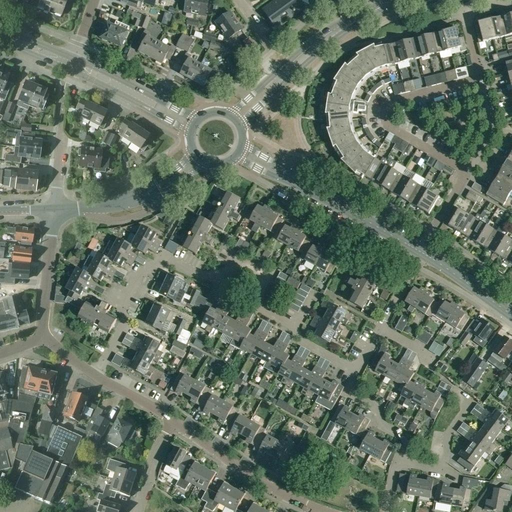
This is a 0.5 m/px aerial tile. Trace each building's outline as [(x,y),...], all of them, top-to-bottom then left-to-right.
[(43,11),(49,13),(53,0),(39,0),(37,7),(44,10),(43,11)] [(53,0),(49,13),(53,15),(54,14),(61,16),(67,0),(53,0)] [(145,1),(141,0),(113,0),(141,11),(144,4),(145,1)] [(195,14),(197,0),(187,0),(185,13),(195,14)] [(197,0),(195,14),(205,16),(208,0),(197,0)] [(304,5),(300,0),(280,0),(276,4),(275,2),(263,10),(276,28),(287,20),(286,18),(304,5)] [(118,12),(115,18),(122,21),(125,15),(118,12)] [(216,23),(221,31),(236,22),(234,19),(235,18),(233,16),(231,15),(230,13),(216,23)] [(505,37),(511,35),(511,22),(510,15),(500,18),(505,37)] [(143,17),(139,27),(146,30),(150,20),(143,17)] [(500,18),(489,20),(494,40),(505,37),(500,18)] [(135,19),(131,28),(137,31),(141,22),(135,19)] [(479,44),(494,40),(489,20),(478,23),(481,34),(476,35),(479,44)] [(118,29),(112,43),(121,47),(125,38),(127,39),(129,34),(127,33),(128,33),(127,32),(129,28),(122,24),(117,22),(114,27),(118,29)] [(237,24),(236,22),(221,31),(227,40),(242,30),(240,28),(241,27),(239,24),(237,24)] [(118,29),(114,27),(107,24),(101,38),(102,39),(103,41),(105,42),(107,41),(112,43),(118,29)] [(456,29),(445,31),(450,51),(466,47),(463,38),(459,39),(456,29)] [(435,34),(440,53),(450,51),(445,31),(435,34)] [(151,59),(159,43),(148,37),(149,34),(145,32),(139,43),(143,46),(139,52),(151,59)] [(435,34),(424,37),(429,56),(440,53),(435,34)] [(182,50),(189,38),(183,35),(177,47),(182,50)] [(429,56),(424,37),(414,40),(419,59),(429,56)] [(189,38),(182,50),(188,53),(194,41),(189,38)] [(249,39),(244,43),(251,52),(256,49),(249,39)] [(414,40),(403,42),(408,62),(419,59),(414,40)] [(393,45),(398,64),(408,62),(403,42),(393,45)] [(159,43),(151,59),(162,65),(166,58),(170,60),(176,49),(172,46),(170,49),(159,43)] [(212,43),(210,49),(229,54),(231,48),(212,43)] [(393,45),(382,48),(387,67),(398,64),(393,45)] [(387,67),(382,48),(382,47),(375,49),(374,46),(356,55),(358,58),(347,68),(345,65),(334,82),(337,83),(331,96),(328,95),(325,115),(328,115),(330,129),(327,130),(333,149),(336,147),(344,159),(341,161),(355,175),(357,172),(364,176),(374,159),(364,152),(356,142),(351,132),(349,120),(349,109),(352,97),(358,87),(366,77),(376,71),(385,68),(387,67)] [(193,81),(201,65),(190,59),(191,57),(187,54),(181,66),(184,68),(181,75),(193,81)] [(201,65),(193,81),(204,87),(208,80),(212,82),(219,69),(215,66),(212,71),(201,65)] [(455,72),(457,80),(468,77),(467,71),(461,72),(461,69),(455,70),(455,72)] [(0,99),(1,100),(6,102),(12,86),(6,84),(9,76),(7,76),(7,75),(4,73),(2,74),(0,73),(0,99)] [(405,93),(412,91),(410,82),(404,83),(403,85),(405,93)] [(25,83),(18,101),(16,106),(27,110),(30,105),(37,88),(31,85),(31,84),(28,83),(26,83),(25,83)] [(402,84),(392,86),(392,87),(394,96),(405,93),(403,85),(402,84)] [(37,88),(30,105),(42,110),(47,97),(44,96),(46,91),(42,90),(42,88),(39,87),(37,88)] [(374,87),(369,93),(372,95),(377,90),(374,87)] [(87,102),(86,103),(80,100),(75,112),(77,113),(75,116),(90,122),(97,107),(87,102)] [(5,113),(11,115),(14,106),(9,103),(5,113)] [(361,115),(365,116),(366,106),(354,104),(353,111),(362,112),(361,115)] [(97,107),(90,122),(104,129),(107,123),(103,121),(107,112),(97,107)] [(130,143),(140,129),(125,119),(119,128),(121,129),(118,135),(130,143)] [(140,129),(130,143),(144,152),(147,147),(144,144),(149,136),(140,129)] [(14,147),(19,148),(39,151),(40,149),(41,148),(41,145),(40,144),(40,141),(20,139),(21,132),(15,131),(14,132),(7,131),(7,137),(14,138),(14,134),(16,134),(14,147)] [(105,132),(100,142),(105,144),(110,134),(105,132)] [(106,145),(113,148),(118,138),(111,134),(106,145)] [(408,144),(404,152),(407,154),(412,146),(408,144)] [(39,152),(39,151),(19,148),(14,147),(14,156),(5,155),(4,163),(20,164),(21,158),(38,160),(39,157),(40,156),(40,153),(39,152)] [(80,157),(100,160),(101,150),(81,148),(81,150),(79,150),(78,156),(80,157)] [(106,160),(100,160),(80,157),(79,167),(94,168),(93,172),(105,173),(105,169),(111,169),(112,157),(106,156),(106,160)] [(511,160),(508,158),(503,167),(511,172),(511,160)] [(383,164),(374,159),(364,176),(373,182),(383,164)] [(382,187),(392,170),(383,164),(373,182),(382,187)] [(455,171),(445,165),(442,171),(452,177),(455,171)] [(497,177),(511,185),(511,172),(503,167),(497,177)] [(402,175),(392,170),(382,187),(391,193),(402,175)] [(10,180),(36,183),(36,181),(37,180),(38,177),(37,176),(36,175),(37,174),(37,173),(17,171),(17,172),(11,172),(10,180)] [(391,193),(401,199),(411,181),(402,175),(391,193)] [(492,186),(509,196),(511,191),(511,185),(497,177),(492,186)] [(4,187),(10,188),(15,188),(15,190),(35,192),(35,190),(36,189),(37,186),(36,185),(36,183),(10,180),(4,179),(0,178),(0,185),(4,186),(4,187)] [(420,186),(411,181),(401,199),(410,204),(420,186)] [(484,189),(474,183),(471,188),(481,194),(484,189)] [(410,204),(419,209),(430,192),(420,186),(410,204)] [(509,196),(492,186),(486,196),(503,206),(509,196)] [(479,197),(470,191),(465,198),(475,204),(476,202),(479,197)] [(443,200),(430,192),(419,209),(429,215),(434,206),(439,208),(443,200)] [(212,225),(223,231),(229,221),(232,222),(233,220),(238,222),(241,217),(236,215),(237,212),(234,211),(240,200),(226,193),(209,223),(212,225)] [(260,226),(270,209),(264,206),(263,209),(258,206),(256,209),(251,207),(249,212),(253,215),(250,220),(255,223),(253,228),(258,231),(260,226)] [(448,227),(458,232),(468,215),(455,207),(450,215),(454,217),(448,227)] [(275,212),(270,209),(260,226),(274,234),(275,234),(280,224),(281,224),(283,220),(273,215),(275,212)] [(458,232),(467,238),(480,216),(477,214),(475,219),(468,215),(458,232)] [(483,218),(480,216),(467,238),(476,244),(487,226),(481,222),(483,218)] [(209,223),(198,217),(182,247),(196,255),(202,245),(204,246),(206,244),(211,247),(214,242),(208,239),(210,236),(207,235),(211,228),(222,234),(222,233),(211,227),(212,225),(209,223)] [(275,234),(274,234),(272,238),(288,246),(297,229),(292,226),(290,229),(281,224),(280,224),(275,234)] [(142,226),(137,237),(158,248),(161,243),(154,239),(156,234),(142,226)] [(496,232),(487,226),(476,244),(486,249),(496,232)] [(499,227),(496,232),(486,249),(495,255),(506,237),(509,232),(499,227)] [(14,241),(21,241),(21,244),(31,245),(31,241),(33,240),(33,238),(32,236),(32,231),(16,229),(11,229),(10,234),(15,235),(14,241)] [(303,232),(297,229),(288,246),(302,254),(303,254),(308,244),(309,245),(311,240),(301,235),(303,232)] [(156,254),(158,248),(137,237),(132,246),(131,246),(132,247),(132,248),(145,255),(148,250),(156,254)] [(511,247),(511,241),(506,237),(495,255),(504,260),(511,247)] [(130,252),(132,248),(132,247),(131,246),(132,246),(118,239),(115,244),(110,241),(107,247),(134,261),(137,256),(130,252)] [(300,258),(315,267),(325,249),(319,246),(318,249),(309,245),(308,244),(303,254),(302,254),(300,258)] [(110,254),(107,259),(107,260),(112,262),(111,263),(121,268),(124,263),(132,267),(134,261),(107,247),(105,252),(110,254)] [(8,249),(8,254),(13,254),(12,261),(29,263),(29,261),(30,260),(31,257),(30,257),(29,256),(30,251),(13,249),(8,249)] [(330,252),(325,249),(315,267),(331,275),(338,261),(328,255),(330,252)] [(271,253),(266,250),(261,259),(267,261),(271,253)] [(109,267),(111,263),(112,262),(107,260),(107,259),(98,254),(95,259),(89,256),(87,262),(114,276),(117,271),(109,267)] [(111,282),(114,276),(87,262),(84,266),(89,269),(87,274),(86,274),(91,277),(101,283),(103,277),(111,282)] [(27,279),(28,273),(30,273),(30,267),(28,267),(29,266),(8,264),(8,274),(0,273),(0,284),(14,285),(15,278),(27,279)] [(77,268),(71,279),(89,288),(93,291),(96,286),(88,282),(91,277),(86,274),(87,274),(77,268)] [(347,303),(347,304),(361,312),(379,279),(365,271),(359,281),(356,280),(355,282),(350,280),(347,284),(353,287),(351,290),(354,291),(348,302),(362,309),(361,311),(347,303)] [(165,285),(184,294),(188,286),(183,283),(183,282),(169,276),(169,277),(167,278),(166,281),(166,282),(165,285)] [(286,284),(297,290),(300,284),(289,278),(286,284)] [(86,294),(89,288),(71,279),(66,289),(70,292),(66,299),(61,297),(55,296),(54,304),(63,305),(65,301),(79,309),(82,304),(76,301),(79,297),(80,297),(83,292),(86,294)] [(184,294),(165,285),(163,289),(162,289),(160,292),(161,293),(161,295),(175,301),(175,300),(180,303),(184,294)] [(412,314),(415,309),(426,292),(421,289),(419,292),(414,289),(405,302),(411,306),(407,311),(412,314)] [(193,290),(190,297),(197,300),(200,293),(193,290)] [(383,291),(380,297),(386,301),(389,294),(383,291)] [(431,295),(426,292),(415,309),(430,318),(433,314),(432,314),(439,304),(438,304),(429,298),(431,295)] [(0,332),(28,325),(25,312),(24,313),(19,297),(2,301),(3,305),(0,305),(0,332)] [(190,297),(187,304),(193,307),(197,300),(190,297)] [(440,300),(438,304),(439,304),(432,314),(433,314),(446,323),(457,306),(452,303),(450,306),(440,300)] [(326,315),(340,323),(346,313),(324,301),(321,306),(329,311),(326,315)] [(108,305),(103,303),(100,308),(98,306),(96,309),(86,304),(78,318),(109,335),(117,320),(106,315),(108,312),(105,310),(108,305)] [(210,334),(225,307),(220,304),(216,312),(210,309),(202,323),(208,326),(205,331),(210,334)] [(153,312),(151,315),(171,324),(175,315),(169,313),(170,312),(156,306),(155,307),(154,307),(152,310),(153,312)] [(462,310),(457,306),(446,323),(461,332),(470,319),(460,312),(462,310)] [(230,310),(225,307),(210,334),(215,336),(218,331),(223,334),(231,320),(226,317),(230,310)] [(165,335),(171,324),(151,315),(150,318),(148,319),(147,322),(148,323),(147,324),(161,330),(160,332),(165,335)] [(223,334),(233,340),(245,318),(240,315),(236,323),(231,320),(223,334)] [(316,316),(313,321),(340,336),(343,331),(338,328),(340,323),(326,315),(323,320),(316,316)] [(409,320),(402,317),(395,330),(402,334),(409,320)] [(250,321),(245,318),(233,340),(242,345),(243,345),(249,335),(251,331),(246,328),(250,321)] [(180,320),(177,327),(183,330),(186,322),(180,320)] [(337,341),(340,336),(313,321),(310,326),(318,331),(315,336),(329,343),(332,338),(337,341)] [(483,321),(473,334),(480,338),(478,340),(481,342),(482,340),(484,342),(494,329),(483,321)] [(174,333),(179,336),(177,341),(175,340),(173,345),(183,350),(186,345),(192,334),(183,330),(177,327),(174,333)] [(240,349),(251,354),(263,333),(257,330),(253,337),(249,335),(243,345),(242,345),(240,349)] [(416,339),(421,342),(426,334),(422,331),(416,339)] [(268,336),(263,333),(251,354),(261,360),(268,346),(264,343),(268,336)] [(465,333),(458,343),(464,347),(471,337),(465,333)] [(432,337),(426,334),(421,342),(427,346),(432,337)] [(136,339),(133,344),(160,359),(163,354),(158,351),(161,345),(147,338),(144,343),(136,339)] [(450,348),(455,341),(450,338),(446,345),(450,348)] [(494,353),(491,357),(496,360),(499,356),(504,360),(511,349),(511,342),(509,342),(504,338),(493,352),(494,353)] [(263,368),(268,371),(283,344),(277,341),(273,348),(268,346),(261,360),(266,363),(263,368)] [(433,353),(438,345),(434,343),(429,351),(433,353)] [(138,353),(136,358),(150,366),(153,361),(158,364),(160,359),(133,344),(131,349),(138,353)] [(288,347),(283,344),(268,371),(273,373),(276,368),(280,370),(281,371),(286,360),(287,361),(289,357),(284,354),(288,347)] [(433,353),(438,357),(443,348),(438,345),(433,353)] [(173,346),(170,352),(183,359),(186,353),(173,346)] [(385,377),(393,363),(389,361),(390,358),(385,354),(380,363),(374,360),(372,365),(377,368),(375,372),(385,377)] [(281,383),(286,386),(300,358),(295,356),(291,363),(287,361),(286,360),(281,371),(280,370),(278,375),(284,377),(281,383)] [(150,366),(136,358),(133,363),(125,359),(122,364),(149,379),(152,374),(147,371),(150,366)] [(306,361),(300,358),(286,386),(291,388),(294,383),(299,386),(306,371),(302,369),(306,361)] [(393,363),(385,377),(391,380),(388,385),(393,388),(407,361),(402,358),(398,366),(393,363)] [(472,387),(487,366),(478,359),(463,381),(472,387)] [(407,361),(393,388),(398,391),(401,386),(405,388),(406,388),(409,382),(409,383),(414,374),(409,371),(413,364),(407,361)] [(436,370),(442,373),(446,368),(440,364),(436,370)] [(7,429),(7,430),(10,443),(18,445),(22,446),(30,418),(29,418),(35,398),(41,372),(28,369),(22,367),(18,393),(17,402),(11,401),(10,411),(7,429)] [(306,371),(299,386),(304,388),(301,394),(306,396),(320,369),(315,367),(311,374),(306,371)] [(326,372),(320,369),(306,396),(311,399),(314,394),(319,397),(326,382),(322,380),(326,372)] [(58,394),(51,392),(55,375),(41,372),(35,398),(38,399),(36,405),(45,407),(42,420),(51,423),(58,394)] [(501,381),(507,385),(511,377),(511,375),(507,372),(501,381)] [(187,396),(195,381),(180,373),(170,391),(181,396),(183,393),(187,396)] [(226,378),(233,382),(236,377),(229,373),(226,378)] [(195,381),(187,396),(192,398),(190,401),(200,407),(201,407),(208,394),(210,390),(195,381)] [(331,385),(326,382),(319,397),(315,403),(331,412),(344,388),(333,382),(331,385)] [(408,407),(420,385),(415,382),(414,385),(409,383),(409,382),(406,388),(405,388),(400,396),(406,399),(403,405),(408,407)] [(426,388),(420,385),(408,407),(413,410),(416,405),(421,408),(429,393),(424,391),(426,388)] [(250,396),(258,400),(262,392),(254,388),(250,396)] [(66,408),(63,416),(78,422),(84,407),(85,408),(86,404),(85,404),(86,400),(84,397),(79,395),(78,396),(74,394),(74,393),(73,393),(66,408)] [(429,393),(421,408),(431,413),(431,414),(431,415),(432,416),(432,418),(433,418),(435,420),(445,401),(440,398),(441,396),(435,393),(434,396),(429,393)] [(200,407),(199,408),(198,411),(208,416),(210,413),(215,416),(218,409),(222,402),(208,394),(201,407),(200,407)] [(218,409),(215,416),(219,419),(218,422),(227,427),(225,431),(226,431),(238,410),(222,402),(218,409)] [(345,430),(353,416),(348,413),(350,410),(340,404),(337,408),(330,422),(321,438),(327,442),(336,425),(345,430)] [(238,410),(226,431),(236,437),(238,434),(242,436),(250,422),(236,414),(238,410)] [(482,415),(502,430),(509,420),(496,411),(492,416),(485,410),(482,415)] [(358,418),(353,416),(345,430),(359,438),(360,438),(364,430),(365,431),(370,420),(360,415),(358,418)] [(495,439),(502,430),(482,415),(478,420),(485,425),(482,430),(495,439)] [(83,438),(97,445),(110,422),(98,416),(96,418),(93,417),(83,438)] [(50,424),(41,421),(37,435),(47,438),(50,424)] [(109,436),(106,442),(118,449),(121,443),(129,428),(117,421),(109,436)] [(250,422),(242,436),(247,439),(245,442),(255,447),(262,433),(263,434),(265,430),(250,422)] [(306,432),(309,427),(302,423),(299,428),(306,432)] [(18,445),(14,460),(25,465),(22,472),(14,490),(19,492),(51,506),(53,502),(63,481),(68,470),(68,469),(70,470),(74,460),(78,449),(80,444),(81,439),(58,429),(54,436),(46,455),(34,449),(32,448),(22,446),(18,445)] [(491,444),(495,439),(482,430),(479,434),(472,429),(468,434),(493,452),(496,448),(491,444)] [(0,471),(12,468),(14,460),(18,445),(10,443),(7,430),(0,431),(0,471)] [(365,431),(364,430),(360,438),(359,438),(354,447),(370,456),(377,442),(373,439),(374,436),(365,431)] [(262,433),(255,447),(253,451),(263,457),(265,454),(270,456),(277,442),(263,434),(262,433)] [(490,457),(493,452),(468,434),(465,439),(472,444),(468,448),(481,458),(485,453),(490,457)] [(44,449),(46,441),(38,438),(37,440),(34,439),(35,438),(26,435),(24,444),(44,449)] [(382,444),(377,442),(370,456),(385,464),(394,447),(384,441),(382,444)] [(277,442),(270,456),(275,459),(273,462),(283,467),(293,450),(277,442)] [(178,482),(184,472),(186,467),(181,464),(187,453),(184,451),(180,451),(175,448),(166,466),(172,469),(170,477),(178,482)] [(463,466),(467,470),(470,472),(474,467),(481,458),(468,448),(465,453),(462,451),(459,456),(460,457),(456,462),(463,466)] [(113,480),(132,486),(133,482),(135,479),(137,475),(123,471),(125,465),(110,460),(106,470),(115,474),(113,480)] [(184,472),(178,482),(176,486),(185,491),(190,484),(196,487),(205,469),(201,467),(199,464),(195,462),(189,474),(184,472)] [(207,503),(213,492),(207,489),(216,473),(213,472),(209,471),(205,469),(196,487),(206,492),(201,500),(207,503)] [(402,495),(419,498),(422,482),(416,481),(417,478),(405,475),(402,495)] [(454,491),(451,507),(463,509),(464,503),(469,504),(472,490),(472,487),(477,488),(478,481),(462,478),(460,488),(459,492),(454,491)] [(422,482),(419,498),(435,501),(434,504),(435,504),(439,482),(427,479),(427,483),(422,482)] [(103,495),(110,498),(114,499),(116,493),(129,498),(131,494),(130,490),(132,486),(113,480),(111,486),(106,485),(103,495)] [(439,482),(435,504),(451,507),(454,491),(449,490),(449,486),(439,484),(439,482)] [(213,492),(207,503),(216,508),(219,504),(225,507),(234,490),(231,488),(228,484),(225,483),(218,495),(213,492)] [(499,487),(499,490),(494,490),(492,502),(486,501),(484,511),(491,511),(502,511),(504,504),(507,505),(508,502),(510,502),(511,493),(511,490),(511,486),(503,485),(499,487)] [(240,511),(237,510),(245,494),(242,492),(238,492),(234,490),(225,507),(233,511),(240,511)] [(110,498),(103,495),(99,494),(97,500),(100,501),(97,511),(118,511),(120,511),(121,508),(108,504),(110,498)] [(262,511),(263,510),(260,508),(257,505),(254,503),(249,511),(262,511)]
